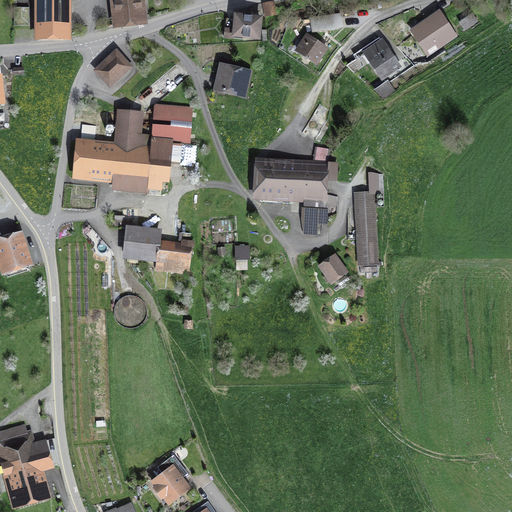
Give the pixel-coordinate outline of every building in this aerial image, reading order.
[(41,10),(41,36),(64,36),(64,0),(41,0),(39,0),(37,3),(37,7),(39,10),(41,10)] [(142,21),(139,0),(114,0),(117,24),(142,21)] [(276,15),(273,2),(264,4),(266,16),(276,15)] [(14,9),(14,26),(29,26),(29,9),(14,9)] [(412,31),(425,50),(436,43),(439,47),(455,36),(439,13),(412,31)] [(459,23),(464,30),(477,21),(472,14),(459,23)] [(342,27),(340,15),(311,19),(313,32),(342,27)] [(226,21),(224,37),(234,38),(234,36),(258,38),(260,19),(236,16),(235,22),(226,21)] [(298,51),(316,63),(325,49),(307,37),(298,51)] [(373,63),(383,77),(399,67),(379,38),(364,48),(365,50),(356,56),(365,69),(373,63)] [(98,71),(110,84),(128,67),(116,54),(98,71)] [(220,66),(215,89),(244,96),(250,72),(220,66)] [(149,87),(158,99),(173,88),(164,76),(149,87)] [(386,83),(376,91),(383,97),(391,90),(386,83)] [(172,141),(190,143),(192,109),(155,106),(152,139),(149,139),(149,136),(137,135),(139,114),(119,112),(116,150),(81,146),(78,173),(134,178),(133,187),(139,188),(140,178),(149,179),(148,188),(161,189),(162,176),(150,175),(151,160),(170,162),(172,141)] [(81,139),(95,140),(96,125),(82,124),(81,139)] [(329,150),(316,148),(315,157),(328,159),(329,150)] [(334,179),(336,167),(324,166),(324,169),(310,169),(281,167),(281,165),(262,164),(260,195),(262,195),(262,202),(278,202),(280,194),(321,196),(320,212),(337,213),(338,198),(327,195),(329,179),(334,179)] [(364,265),(377,265),(373,192),(356,193),(360,274),(378,273),(378,266),(364,266),(364,265)] [(160,243),(162,233),(128,229),(125,256),(159,259),(160,243)] [(7,277),(30,270),(28,264),(29,263),(20,236),(0,242),(0,258),(4,271),(5,271),(7,277)] [(183,243),(183,246),(160,243),(159,259),(157,270),(188,273),(191,244),(183,243)] [(236,247),(236,257),(249,256),(248,246),(236,247)] [(325,268),(333,279),(343,273),(334,261),(325,268)] [(128,316),(142,309),(135,295),(121,302),(128,316)] [(187,314),(188,307),(178,306),(177,314),(187,314)] [(25,426),(0,433),(0,436),(16,491),(11,492),(15,504),(44,496),(37,470),(51,466),(44,442),(30,446),(25,426)] [(170,502),(188,489),(167,461),(159,467),(164,474),(154,481),(157,486),(154,488),(162,498),(165,496),(170,502)]
